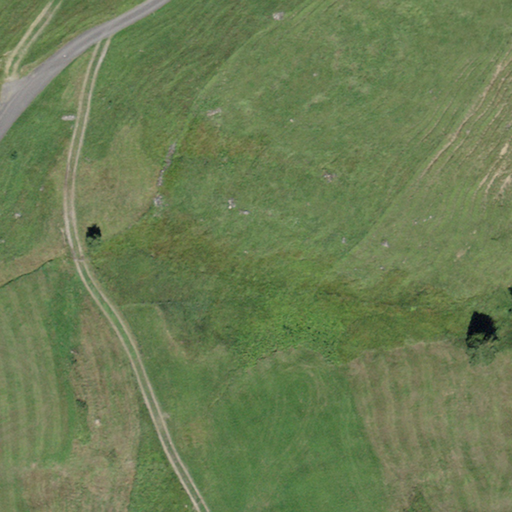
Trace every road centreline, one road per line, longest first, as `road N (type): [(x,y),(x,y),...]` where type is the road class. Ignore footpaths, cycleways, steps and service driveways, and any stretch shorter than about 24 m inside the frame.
road 1 (track): [(91,40),(59,225),(202,511)]
road 2 (track): [(163,0),(91,40),(19,99),(0,125)]
